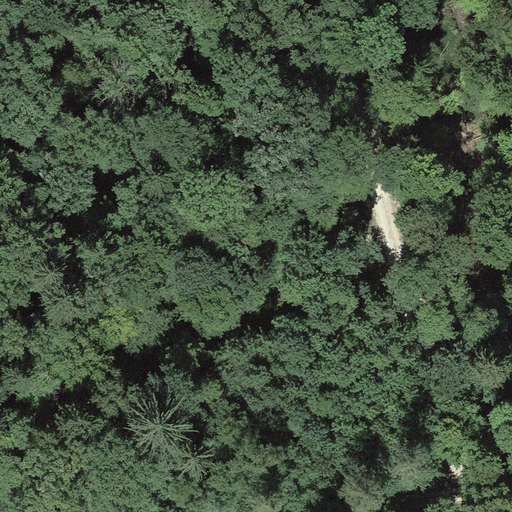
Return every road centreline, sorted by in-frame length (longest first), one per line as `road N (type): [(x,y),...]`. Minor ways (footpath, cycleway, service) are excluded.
road 1 (track): [(459,496),(339,0)]
road 2 (track): [(355,511),(511,488)]
